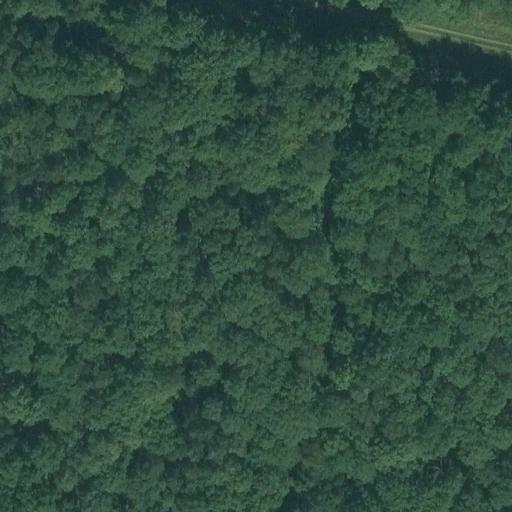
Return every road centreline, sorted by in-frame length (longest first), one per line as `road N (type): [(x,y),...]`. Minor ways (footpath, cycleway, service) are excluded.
road 1 (track): [(376,0),(346,108),(314,379)]
road 2 (track): [(511,49),(316,0)]
road 3 (track): [(314,379),(270,511)]
